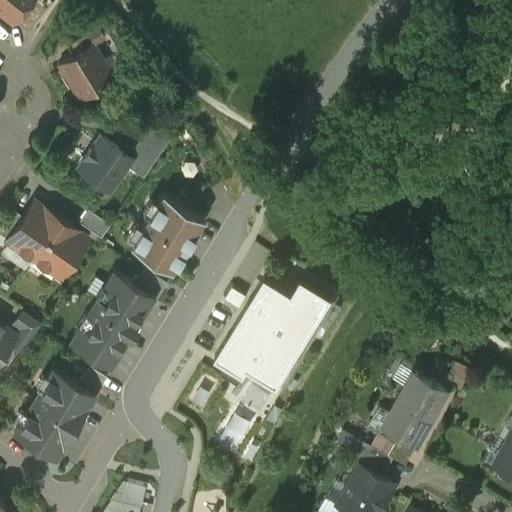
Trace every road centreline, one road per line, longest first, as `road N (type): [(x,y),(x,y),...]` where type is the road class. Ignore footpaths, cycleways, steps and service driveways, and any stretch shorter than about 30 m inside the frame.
road 1 (residential): [(394,0),(289,140),(124,408)]
road 2 (residential): [(169,511),(178,474),(169,442),(124,408)]
